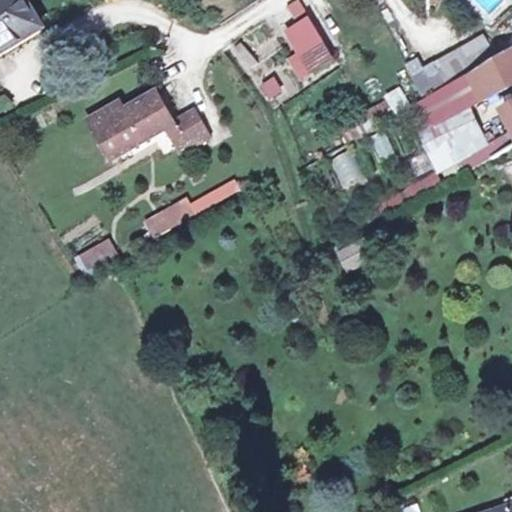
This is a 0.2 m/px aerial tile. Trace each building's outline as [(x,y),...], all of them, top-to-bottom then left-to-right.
[(0,0),(0,47),(44,23),(31,0),(0,0)] [(292,0),(302,19),(292,25),(313,60),(334,47),(308,0),(292,0)] [(483,32),(461,41),(473,63),(494,51),(483,32)] [(245,39),(233,45),(246,68),(258,61),(245,39)] [(461,41),(414,65),(428,89),(473,63),(461,41)] [(511,43),(465,70),(481,102),(511,85),(511,43)] [(481,102),(465,70),(414,100),(430,128),(481,102)] [(269,82),(276,92),(286,86),(281,76),(269,82)] [(159,83),(127,102),(94,121),(112,153),(167,122),(173,132),(181,144),(212,128),(198,100),(176,111),(159,83)] [(94,121),(127,102),(123,95),(90,114),(94,121)] [(491,152),(511,141),(511,126),(468,148),(474,161),(491,152)] [(374,136),(379,159),(392,156),(387,133),(374,136)] [(511,141),(491,152),(508,186),(511,183),(511,141)] [(349,149),(331,158),(343,184),(361,176),(349,149)] [(379,217),(444,184),(437,172),(373,205),(379,217)] [(230,177),(143,222),(152,238),(238,193),(230,177)] [(86,278),(120,258),(108,237),(74,257),(86,278)] [(336,252),(346,272),(369,261),(360,241),(336,252)] [(511,511),(511,483),(499,488),(503,500),(469,511),(511,511)]
